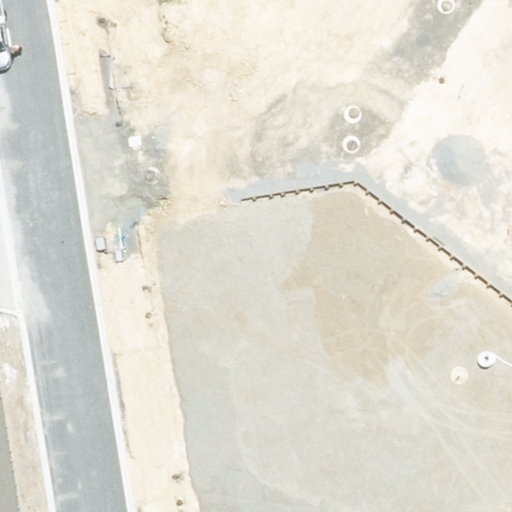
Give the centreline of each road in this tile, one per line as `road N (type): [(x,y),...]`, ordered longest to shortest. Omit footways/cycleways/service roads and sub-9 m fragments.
road 1 (residential): [(459,0),(337,160),(247,211),(55,290)]
road 2 (residential): [(55,290),(7,0)]
road 3 (residential): [(94,511),(55,290)]
